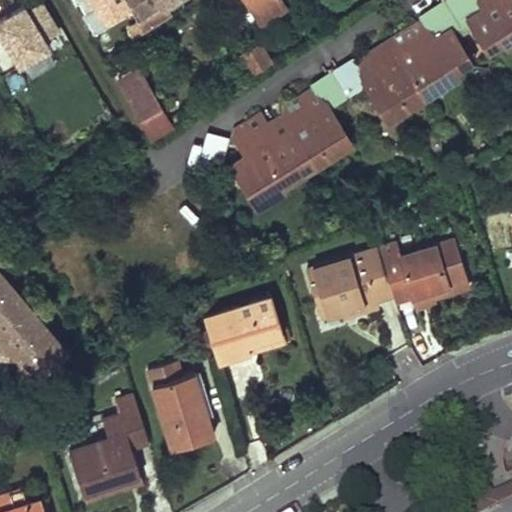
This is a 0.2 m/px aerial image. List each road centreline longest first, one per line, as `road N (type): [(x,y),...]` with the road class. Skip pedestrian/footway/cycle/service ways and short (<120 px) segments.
road 1 (residential): [(247,511),(464,380),(511,363)]
road 2 (residential): [(399,0),(204,120),(147,165)]
